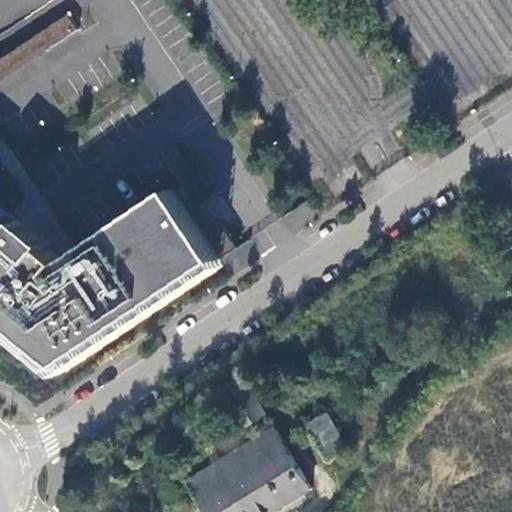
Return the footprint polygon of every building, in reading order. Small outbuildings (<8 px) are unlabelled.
[(37,36),(47,51),(78,30),(68,15),(37,36)] [(37,36),(0,60),(0,82),(47,51),(37,36)] [(0,315),(63,366),(239,248),(223,225),(207,236),(175,188),(67,260),(0,205),(0,315)] [(448,502),(428,511),(511,511),(511,364),(487,379),(483,372),(448,391),(420,453),(448,502)] [(266,415),(243,378),(224,389),(248,426),(266,415)] [(348,449),(327,414),(309,424),(331,459),(348,449)] [(276,431),(257,442),(193,480),(213,511),(273,511),(313,489),(276,431)]
